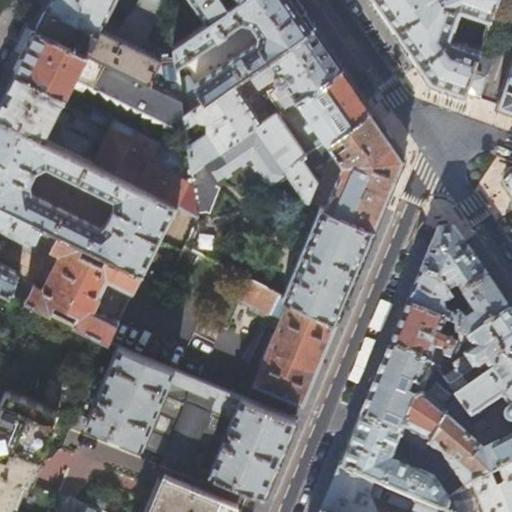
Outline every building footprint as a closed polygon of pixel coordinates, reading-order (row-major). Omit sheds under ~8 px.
[(114,0),(50,0),(37,27),(183,99),(182,95),(178,66),(177,56),(160,57),(101,28),(114,0)] [(164,3),(158,0),(138,0),(137,4),(158,15),(164,3)] [(314,26),(296,0),(238,0),(208,22),(175,44),(177,56),(178,66),(243,21),(252,22),(259,32),(257,42),(182,95),(183,99),(185,116),(234,82),(244,76),(314,26)] [(238,0),(191,0),(208,22),(238,0)] [(375,0),(431,80),(464,92),(478,54),(481,45),(451,35),(461,8),(490,18),(496,0),(375,0)] [(343,68),(314,26),(244,76),(246,80),(252,76),(260,88),(275,78),(280,85),(265,96),(277,113),(277,112),(293,102),(343,68)] [(183,99),(37,27),(16,70),(65,94),(74,99),(79,88),(82,90),(89,89),(93,91),(95,88),(188,134),(187,128),(185,116),(183,99)] [(478,54),(464,92),(480,98),(493,59),(478,54)] [(511,57),(507,73),(496,104),(511,109),(511,57)] [(372,110),(343,68),(293,102),(295,106),(301,103),(310,117),(305,120),(310,127),(315,123),(324,136),(319,139),(322,144),(372,110)] [(65,94),(16,70),(0,101),(0,114),(85,156),(92,140),(61,124),(56,134),(48,130),(65,94)] [(234,82),(185,116),(187,128),(200,119),(207,121),(209,124),(208,132),(189,145),(191,156),(193,169),(256,127),(263,122),(234,82)] [(338,176),(325,207),(375,228),(405,156),(372,110),(322,144),(332,158),(336,154),(343,164),(338,176)] [(277,113),(263,122),(256,127),(286,169),(303,157),(308,155),(277,112),(277,113)] [(109,253),(144,270),(178,202),(85,156),(0,114),(0,200),(46,222),(61,229),(89,243),(109,253)] [(286,169),(256,127),(193,169),(198,208),(208,207),(218,182),(250,160),(269,187),(289,174),(286,169)] [(308,155),(303,157),(313,171),(332,158),(322,144),(308,155)] [(303,157),(286,169),(289,174),(308,199),(311,201),(319,180),(313,171),(303,157)] [(46,222),(0,200),(0,285),(11,291),(19,276),(16,268),(0,259),(0,247),(4,238),(14,243),(18,234),(30,240),(37,238),(46,222)] [(325,207),(314,202),(312,210),(317,213),(296,264),(290,262),(286,271),(292,274),(283,293),(291,297),(337,320),(375,228),(325,207)] [(61,229),(46,222),(37,238),(53,245),(61,229)] [(440,230),(422,273),(441,277),(448,291),(457,287),(460,288),(463,293),(464,295),(489,278),(454,228),(440,230)] [(133,291),(144,270),(109,253),(104,264),(85,253),(89,243),(61,229),(53,245),(52,247),(62,252),(44,287),(35,282),(26,299),(35,303),(104,337),(109,340),(119,318),(96,306),(109,279),(133,291)] [(198,250),(185,244),(181,254),(193,261),(198,250)] [(279,291),(241,272),(230,295),(251,306),(249,311),(264,318),(265,313),(281,320),(255,383),(303,402),(303,401),(337,320),(291,297),(283,293),(279,291)] [(441,277),(422,273),(409,305),(457,325),(456,314),(447,311),(445,304),(452,300),(448,291),(441,277)] [(511,309),(489,278),(464,295),(474,314),(468,317),(456,313),(456,314),(457,325),(458,335),(468,338),(511,309)] [(11,291),(0,285),(0,349),(11,354),(35,303),(26,299),(11,291)] [(458,299),(453,302),(456,308),(463,307),(459,298),(458,299)] [(457,325),(409,305),(391,346),(431,363),(436,348),(445,351),(444,356),(450,358),(453,348),(458,335),(457,325)] [(511,310),(511,309),(468,338),(474,348),(465,354),(459,345),(453,348),(450,358),(444,376),(456,394),(511,356),(511,310)] [(130,351),(119,345),(87,423),(200,469),(223,415),(232,418),(209,473),(264,495),(296,418),(130,351)] [(456,394),(444,376),(441,372),(442,368),(431,363),(391,346),(391,348),(372,391),(362,416),(426,449),(428,445),(456,394)] [(372,391),(391,348),(387,347),(374,378),(369,390),(372,391)] [(443,453),(466,485),(467,485),(473,482),(511,462),(511,356),(456,394),(428,445),(443,453)] [(0,510),(3,511),(8,511),(26,479),(31,481),(63,418),(13,393),(0,418),(0,510)] [(426,449),(362,416),(341,467),(443,511),(453,511),(448,499),(433,477),(393,460),(426,449)] [(478,495),(484,511),(511,511),(511,462),(473,482),(478,495)] [(443,511),(341,467),(322,511),(443,511)] [(478,495),(473,482),(467,485),(473,497),(478,495)] [(222,511),(160,485),(147,511),(111,511),(76,497),(75,499),(75,502),(75,504),(75,507),(75,510),(75,511),(222,511)] [(467,485),(466,485),(448,499),(453,511),(484,511),(478,495),(473,497),(467,485)]
